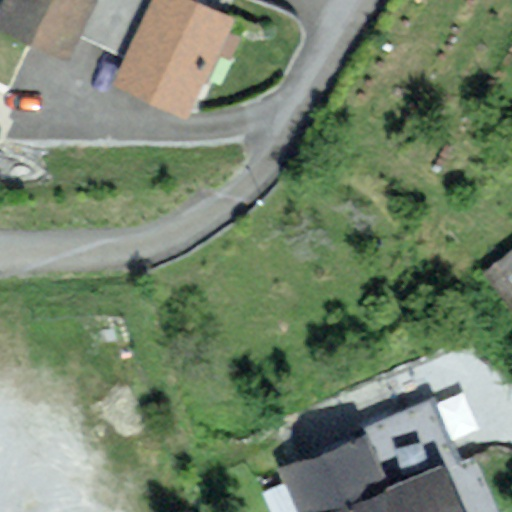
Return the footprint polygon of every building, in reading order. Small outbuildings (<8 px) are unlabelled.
[(11,0),(0,25),(66,55),(77,32),(91,0),(11,0)] [(132,57),(158,0),(91,0),(77,32),(132,57)] [(229,21),(181,0),(158,0),(132,57),(120,84),(187,114),(229,21)] [(511,256),(492,273),(511,298),(511,256)] [(431,404),(363,436),(366,441),(294,474),(311,511),(495,511),(475,464),(462,470),(457,460),(431,404)]
